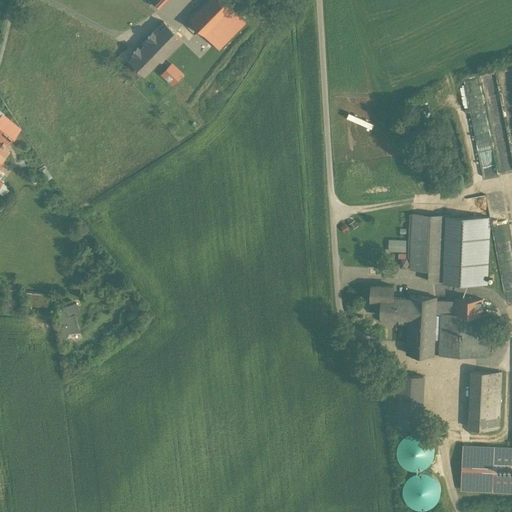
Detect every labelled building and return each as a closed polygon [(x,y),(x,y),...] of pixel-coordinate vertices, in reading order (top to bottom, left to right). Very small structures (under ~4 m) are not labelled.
[(222,0),(207,0),(189,20),(218,49),(245,21),(226,3),(222,0)] [(163,21),(143,42),(142,42),(158,58),(160,60),(161,60),(161,59),(181,39),(181,38),(163,21)] [(158,58),(144,44),(129,60),(143,74),(158,58)] [(181,73),(171,63),(166,69),(176,79),(181,73)] [(470,105),(483,177),(511,171),(511,99),(507,100),(509,107),(491,110),(490,106),(482,107),(481,102),(470,105)] [(18,128),(3,115),(0,118),(0,143),(4,147),(18,128)] [(0,182),(1,181),(0,179),(0,161),(8,151),(4,147),(0,143),(0,182)] [(451,215),(413,213),(410,269),(429,270),(428,281),(448,281),(449,268),(454,268),(455,259),(449,259),(450,235),(453,235),(454,223),(451,223),(451,215)] [(489,216),(451,215),(451,223),(454,223),(453,235),(450,235),(449,259),(455,259),(454,268),(449,268),(448,281),(486,283),(489,216)] [(393,285),(372,284),(371,299),(382,299),(382,316),(399,317),(399,322),(408,323),(409,297),(393,296),(393,285)] [(48,295),(26,293),(26,304),(47,305),(48,295)] [(437,297),(409,295),(408,323),(407,352),(407,353),(434,354),(434,353),(436,313),(437,299),(437,297)] [(482,299),(455,297),(455,300),(437,299),(436,313),(441,313),(439,354),(488,357),(490,315),(481,314),(482,299)] [(493,310),(494,308),(493,306),(492,304),(490,303),(488,303),(486,303),(484,305),(483,306),(483,309),(483,311),(484,312),(486,314),(488,314),(490,314),(492,312),(493,310)] [(74,314),(63,317),(66,331),(74,329),(73,325),(76,324),(74,314)] [(501,372),(472,370),(469,428),(498,429),(501,372)] [(423,376),(400,374),(397,425),(421,427),(423,376)] [(430,465),(427,433),(394,436),(397,468),(430,465)] [(511,450),(463,448),(461,489),(511,491),(511,450)] [(412,511),(440,496),(423,467),(403,479),(406,484),(397,489),(411,511),(412,511)]
